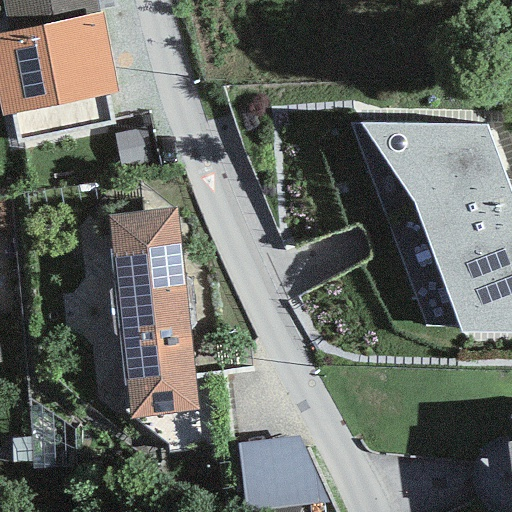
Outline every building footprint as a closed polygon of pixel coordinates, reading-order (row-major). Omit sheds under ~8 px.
[(116,8),(114,0),(1,0),(8,32),(101,15),(101,11),(116,8)] [(0,107),(2,117),(117,93),(101,15),(8,32),(0,33),(0,107)] [(424,325),(457,324),(412,201),(360,124),(350,125),(424,325)] [(511,194),(487,125),(360,124),(412,201),(457,324),(461,333),(511,334),(511,194)] [(0,361),(1,361),(0,353),(0,237),(14,235),(7,197),(0,198),(0,361)] [(196,409),(176,209),(107,216),(129,419),(196,409)] [(511,511),(511,416),(511,417),(511,427),(511,440),(499,444),(487,452),(479,462),(475,474),(477,489),(481,501),(489,510),(491,511),(511,511)] [(247,511),(319,511),(315,438),(243,443),(247,511)]
